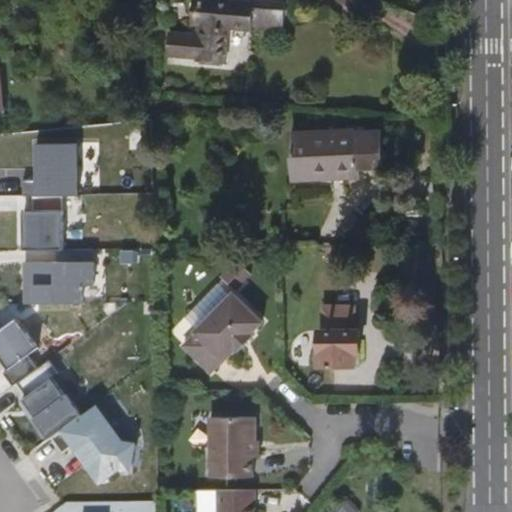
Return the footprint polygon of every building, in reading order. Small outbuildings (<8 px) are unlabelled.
[(197,0),(194,33),(170,31),(167,58),(190,60),(197,63),(226,64),(230,31),(250,33),(251,27),(281,31),(284,2),(255,0),(197,0)] [(381,167),(380,131),(356,133),(356,130),(292,133),(294,180),(359,177),(358,168),(381,167)] [(80,191),(79,140),(36,141),(37,192),(80,191)] [(65,213),(26,213),(26,250),(65,250),(65,213)] [(97,263),(56,263),(56,284),(35,284),(35,302),(85,302),(85,287),(97,287),(97,263)] [(263,322),(233,294),(195,333),(196,334),(183,347),(211,374),(223,361),(225,362),(236,350),(238,352),(253,336),(251,335),(263,322)] [(353,307),(322,306),(322,330),(318,330),(317,366),(356,368),(357,331),(353,331),(353,307)] [(38,348),(18,320),(0,332),(0,357),(8,369),(38,348)] [(99,404),(62,431),(101,486),(121,472),(135,474),(140,443),(125,441),(99,404)] [(210,478),(253,478),(253,443),(256,443),(255,418),(211,418),(210,478)] [(218,511),(218,489),(197,489),(197,511),(218,511)] [(255,511),(255,489),(218,489),(218,511),(255,511)]
